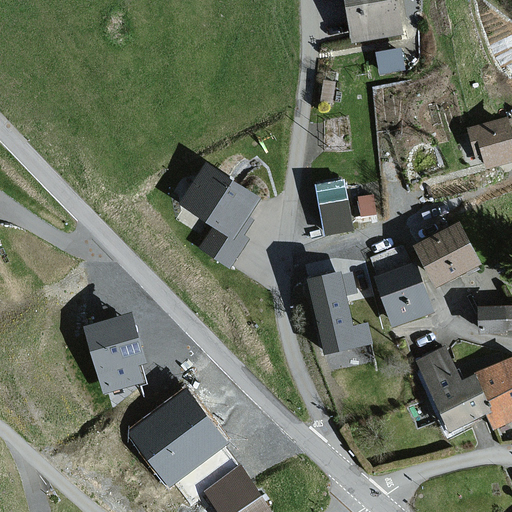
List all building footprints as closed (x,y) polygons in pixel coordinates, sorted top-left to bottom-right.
[(395,0),(341,0),(348,38),(401,29),(395,0)] [(397,51),(376,55),(380,72),(400,68),(397,51)] [(511,160),(499,120),(466,131),(473,156),(480,154),(484,169),(511,160)] [(253,200),(202,168),(178,206),(213,228),(201,248),(229,265),(245,240),(238,236),(248,221),(242,217),(253,200)] [(349,229),(340,182),(314,187),(323,234),(349,229)] [(473,265),(454,227),(411,248),(431,286),(473,265)] [(428,312),(411,264),(374,277),(391,325),(428,312)] [(354,291),(350,274),(341,276),(340,272),(309,279),(327,352),(372,342),(368,325),(352,328),(343,294),(354,291)] [(511,307),(475,309),(476,334),(505,333),(505,330),(511,329),(511,307)] [(144,362),(130,314),(86,326),(104,392),(142,381),(137,364),(144,362)] [(416,360),(445,431),(485,415),(470,377),(455,383),(442,350),(416,360)] [(511,418),(511,360),(470,377),(485,415),(490,427),(511,418)] [(142,432),(190,501),(203,492),(235,469),(187,401),(142,432)] [(216,511),(265,511),(235,469),(203,492),(216,511)]
